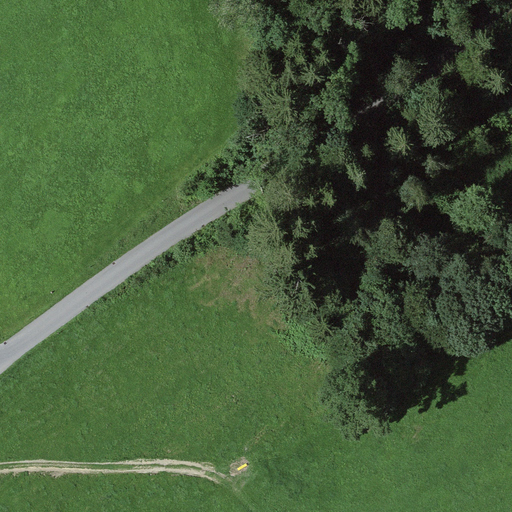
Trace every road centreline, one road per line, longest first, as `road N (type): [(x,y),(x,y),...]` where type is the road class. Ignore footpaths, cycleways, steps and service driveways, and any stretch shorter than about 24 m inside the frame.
road 1 (unclassified): [(511,0),(478,63),(217,198),(0,364)]
road 2 (track): [(0,469),(199,468),(262,511)]
